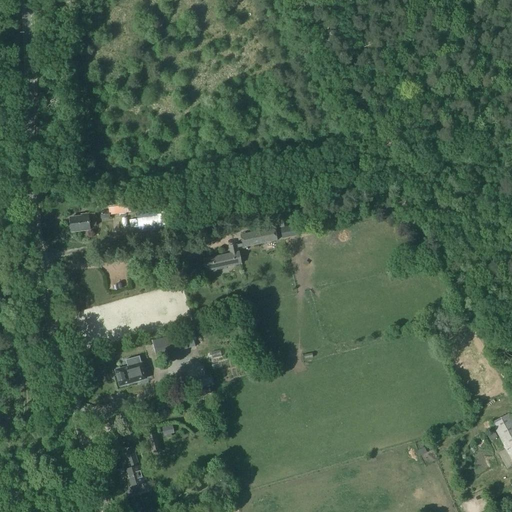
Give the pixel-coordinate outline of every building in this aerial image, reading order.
[(196,189),(181,191),(184,205),(198,202),(196,189)] [(110,212),(100,213),(101,219),(111,219),(110,215),(136,212),(134,198),(108,201),(110,212)] [(88,217),(70,219),(72,232),(90,230),(89,227),(96,226),(95,213),(88,214),(88,217)] [(310,225),(281,230),(283,239),(312,234),(310,225)] [(275,229),(241,236),(243,249),(277,242),(275,229)] [(231,254),(204,259),(206,271),(243,264),(238,244),(230,246),(231,254)] [(184,334),(152,342),(157,364),(165,363),(164,355),(187,349),(184,334)] [(127,368),(116,371),(119,386),(145,380),(139,357),(125,360),(127,368)] [(480,409),(484,414),(491,409),(487,404),(480,409)] [(511,417),(510,415),(492,424),(511,462),(511,417)] [(162,429),(164,436),(173,434),(172,427),(162,429)] [(157,436),(149,438),(153,454),(161,452),(157,436)] [(130,469),(124,470),(128,486),(126,487),(128,496),(137,494),(135,485),(145,483),(144,481),(146,480),(144,473),(142,474),(140,466),(139,466),(135,450),(126,452),(130,469)]
